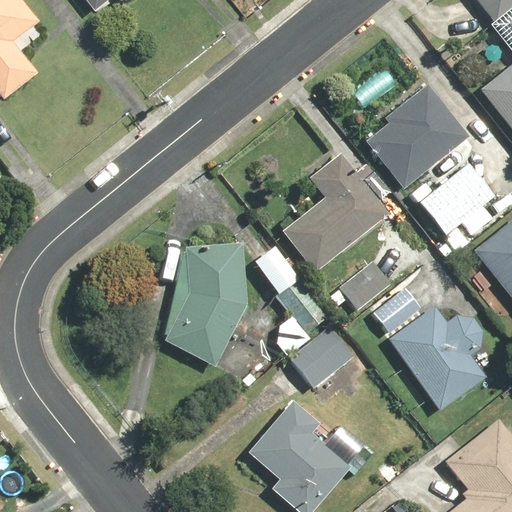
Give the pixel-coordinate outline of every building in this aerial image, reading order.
[(0,0),(0,101),(1,103),(35,76),(10,45),(36,24),(16,0),(0,0)] [(80,0),(91,14),(108,0),(117,0),(120,3),(124,0),(80,0)] [(511,37),(511,63),(477,95),(511,134),(511,0),(470,0),(493,27),(511,10),(511,22),(504,29),(511,37)] [(387,126),(363,145),(399,191),(464,141),(441,112),(445,108),(428,86),(383,121),(387,126)] [(321,201),(281,235),(315,275),(386,215),(337,157),(306,183),(321,201)] [(492,198),(466,167),(417,207),(443,238),(492,198)] [(511,219),(471,252),(511,302),(511,219)] [(251,264),(275,297),(306,334),(326,317),(291,276),(296,272),(287,259),(281,263),(271,250),(267,253),(258,239),(246,247),(256,261),(251,264)] [(183,251),(186,296),(162,344),(212,370),(244,307),(240,247),(183,251)] [(338,291),(327,300),(335,310),(346,301),(354,312),(386,285),(369,264),(337,289),(338,291)] [(405,289),(369,313),(385,336),(420,311),(405,289)] [(434,310),(385,342),(437,412),(484,378),(466,354),(473,348),(474,347),(475,345),(476,344),(476,343),(477,341),(477,340),(477,338),(477,337),(477,335),(477,333),(477,332),(476,330),(476,329),(475,328),(474,326),(474,325),(473,324),(472,323),(470,321),(469,321),(468,320),(467,319),(465,318),(464,318),(462,317),(461,317),(459,317),(458,317),(456,317),(455,317),(453,317),(452,318),(450,318),(449,319),(447,320),(442,324),(434,310)] [(350,359),(327,329),(287,360),(310,390),(350,359)] [(290,403),(245,456),(277,482),(268,492),(292,511),(311,511),(348,469),(309,436),(317,426),(290,403)] [(450,511),(511,511),(511,442),(496,423),(443,465),(469,498),(450,511)]
